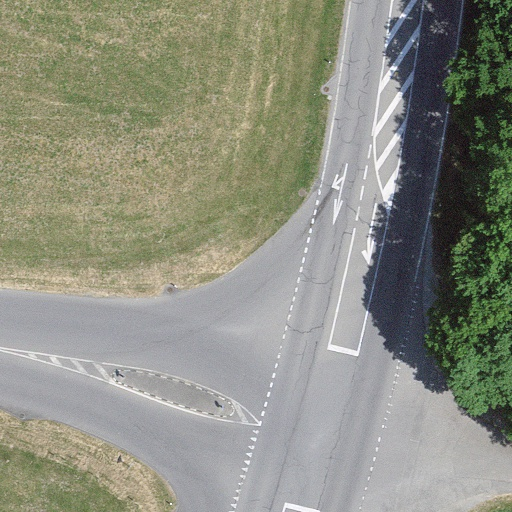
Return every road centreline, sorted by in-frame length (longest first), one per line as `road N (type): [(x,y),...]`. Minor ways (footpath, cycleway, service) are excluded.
road 1 (primary): [(403,0),(320,437)]
road 2 (unclassified): [(0,352),(125,374),(320,437)]
road 3 (unclassified): [(511,470),(427,464),(320,437)]
